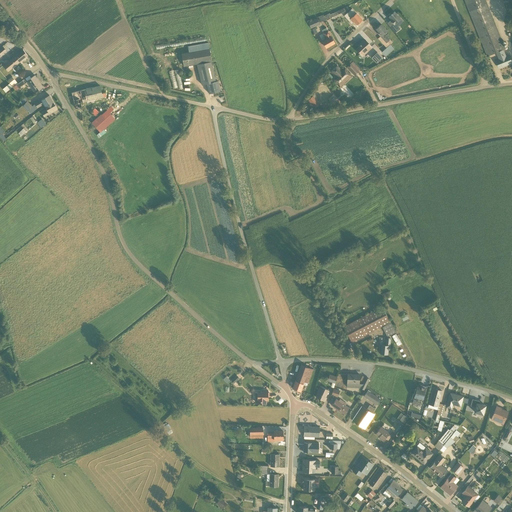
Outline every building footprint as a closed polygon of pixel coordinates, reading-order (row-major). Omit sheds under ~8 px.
[(506,49),(485,0),(464,0),(487,56),(496,53),(499,59),(496,60),(499,68),(511,62),(511,61),(509,55),(506,56),(504,50),(506,49)] [(511,6),(511,0),(503,0),(505,8),(511,6)] [(353,8),(351,4),(330,15),(329,13),(324,16),(327,21),(332,18),(331,18),(347,11),(347,10),(348,10),(348,9),(349,9),(349,8),(350,8),(351,9),(353,8)] [(349,10),(343,16),(347,21),(350,19),(353,23),(354,22),(356,24),(362,20),(356,13),(354,15),(349,10)] [(394,12),(389,17),(391,20),(391,21),(390,20),(387,23),(394,33),(400,29),(398,26),(403,22),(400,18),(394,12)] [(310,28),(320,24),(317,18),(308,22),(310,28)] [(387,31),(381,24),(376,29),(378,32),(377,33),(380,36),(377,39),(386,48),(381,52),(385,56),(387,58),(392,54),(390,52),(396,46),(392,42),(384,33),(387,31)] [(334,43),(326,28),(321,30),(323,33),(322,33),(324,36),(323,37),(324,39),(322,41),(326,48),(334,43)] [(372,48),(364,40),(361,43),(361,44),(355,49),(362,56),(372,48)] [(8,72),(28,55),(23,49),(20,52),(18,49),(15,51),(10,54),(13,57),(3,66),(8,72)] [(220,91),(218,81),(217,81),(215,81),(211,62),(211,61),(209,49),(181,53),(181,54),(183,66),(184,67),(197,64),(202,85),(206,84),(209,94),(220,91)] [(381,57),(377,53),(371,58),(376,62),(381,57)] [(360,69),(352,61),(346,67),(354,76),(359,72),(358,70),(360,69)] [(342,71),(337,66),(331,72),(336,77),(333,80),(334,81),(333,81),(336,84),(337,84),(340,87),(351,76),(344,69),(342,71)] [(184,89),(180,70),(175,72),(180,90),(184,89)] [(34,93),(43,87),(35,75),(26,81),(34,93)] [(12,76),(7,80),(11,85),(12,85),(13,86),(17,83),(12,76)] [(16,90),(25,83),(22,80),(13,86),(16,90)] [(12,87),(9,84),(2,89),(5,92),(12,87)] [(106,97),(105,93),(102,94),(100,86),(72,93),(75,108),(82,107),(81,103),(106,97)] [(27,101),(22,105),(30,113),(37,108),(43,104),(45,107),(53,102),(49,95),(35,103),(32,106),(27,101)] [(319,103),(313,96),(308,100),(315,108),(319,103)] [(57,109),(53,102),(45,107),(47,110),(41,113),(44,117),(57,109)] [(99,132),(104,128),(96,120),(92,124),(99,132)] [(341,322),(343,326),(343,327),(351,342),(390,322),(382,306),(346,325),(343,320),(341,322)] [(390,323),(382,327),(387,337),(395,332),(390,323)] [(401,344),(395,334),(392,336),(397,346),(401,344)] [(380,353),(387,354),(387,349),(389,349),(390,338),(385,338),(384,345),(381,345),(380,353)] [(308,383),(313,369),(301,365),(292,388),(300,391),(304,382),(308,383)] [(347,386),(347,387),(360,388),(364,390),(369,379),(362,376),(360,380),(363,382),(362,384),(359,384),(359,374),(347,374),(347,386)] [(329,375),(327,381),(332,382),(330,387),(333,388),(335,383),(337,377),(329,375)] [(237,376),(231,381),(233,384),(239,378),(237,376)] [(422,402),(426,387),(420,385),(420,387),(417,386),(412,403),(419,405),(421,402),(422,402)] [(316,397),(324,401),(326,397),(325,397),(329,390),(319,386),(316,392),(317,393),(316,397)] [(434,422),(438,423),(440,415),(441,415),(443,406),(443,405),(443,404),(438,403),(442,391),(433,388),(432,388),(427,407),(437,410),(434,422)] [(254,403),(266,404),(266,397),(269,397),(269,392),(268,392),(268,390),(263,390),(263,392),(257,392),(257,393),(255,393),(254,403)] [(380,399),(367,390),(363,396),(376,405),(380,399)] [(450,393),(446,407),(451,409),(452,405),(460,407),(461,402),(467,403),(468,399),(462,398),(462,397),(450,393)] [(336,399),(331,405),(335,408),(335,409),(341,413),(342,413),(344,414),(349,407),(345,405),(346,403),(340,399),(338,400),(336,399)] [(479,401),(472,399),(470,405),(475,407),(473,412),(482,415),(485,406),(478,404),(479,401)] [(372,413),(375,408),(369,405),(366,409),(361,406),(352,420),(364,428),(374,414),(372,413)] [(490,420),(502,425),(508,412),(504,410),(503,411),(500,410),(501,408),(496,406),(490,420)] [(407,418),(400,413),(396,419),(403,424),(407,418)] [(170,427),(173,426),(170,421),(163,425),(168,433),(172,431),(170,427)] [(441,432),(443,422),(440,421),(438,427),(434,426),(432,430),(437,431),(441,432)] [(459,426),(454,424),(449,430),(447,429),(433,446),(439,450),(440,449),(459,426)] [(249,427),(250,438),(262,438),(262,427),(260,427),(259,427),(256,426),(256,427),(249,427)] [(314,436),(319,437),(319,427),(304,426),(303,439),(314,439),(314,436)] [(502,440),(506,442),(508,439),(511,432),(511,431),(511,429),(511,427),(509,426),(503,437),(504,437),(502,440)] [(380,427),(375,434),(379,437),(378,437),(383,441),(385,438),(388,440),(392,434),(380,427)] [(440,449),(443,452),(446,448),(459,438),(457,437),(460,434),(456,430),(440,449)] [(267,433),(267,441),(274,441),(274,440),(283,440),(282,431),(273,431),(273,433),(267,433)] [(303,442),(303,452),(318,452),(319,443),(303,442)] [(411,453),(424,463),(432,453),(420,442),(411,453)] [(501,451),(497,456),(504,462),(505,460),(506,461),(508,459),(507,458),(508,457),(501,451)] [(270,454),(270,466),(278,466),(279,454),(270,454)] [(441,465),(445,459),(439,454),(429,467),(440,477),(448,467),(445,464),(443,466),(441,465)] [(366,474),(373,464),(363,457),(357,467),(355,466),(352,471),(359,476),(362,472),(366,474)] [(303,460),(302,472),(315,472),(315,467),(319,467),(319,460),(315,460),(303,460)] [(453,470),(458,475),(464,468),(459,463),(453,470)] [(387,474),(379,468),(368,483),(376,489),(387,474)] [(265,481),(265,486),(278,486),(278,474),(266,474),(266,481),(265,481)] [(455,478),(451,474),(440,487),(449,495),(457,486),(455,484),(459,480),(456,477),(455,478)] [(303,483),(303,490),(314,490),(314,484),(318,484),(318,479),(314,479),(312,479),(312,478),(302,478),(302,483),(303,483)] [(388,486),(382,493),(388,498),(390,496),(393,498),(392,499),(392,498),(385,505),(389,508),(399,497),(397,495),(402,489),(397,485),(398,484),(393,480),(388,486)] [(461,500),(469,507),(473,501),(474,502),(479,496),(478,495),(477,494),(477,493),(467,486),(461,493),(465,496),(461,500)] [(367,495),(370,499),(375,494),(372,490),(367,495)] [(417,501),(407,492),(401,499),(406,503),(405,505),(410,509),(411,508),(412,508),(417,501)] [(350,497),(344,493),(340,498),(346,502),(350,497)] [(325,504),(326,497),(318,495),(316,508),(322,510),(323,504),(325,504)] [(498,495),(493,501),(496,504),(497,503),(499,505),(502,501),(500,499),(501,498),(498,495)] [(221,498),(216,503),(223,508),(227,503),(221,498)] [(487,511),(491,507),(482,500),(473,511),(475,511),(487,511)]
